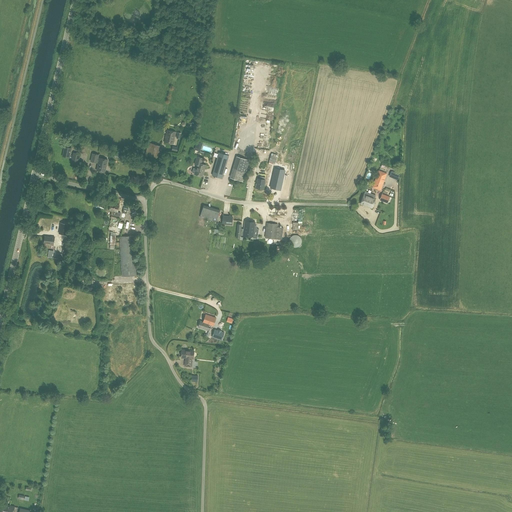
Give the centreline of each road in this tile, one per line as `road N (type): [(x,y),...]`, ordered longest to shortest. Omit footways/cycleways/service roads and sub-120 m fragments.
road 1 (unclassified): [(202,511),(205,406),(153,340),(143,200)]
road 2 (unclassified): [(395,229),(379,230),(348,205),(234,202),(162,182),(143,200)]
road 3 (track): [(378,419),(201,397)]
road 4 (tertiary): [(34,172),(75,0)]
road 5 (tertiary): [(0,321),(34,172)]
road 6 (unknown): [(217,197),(261,76)]
